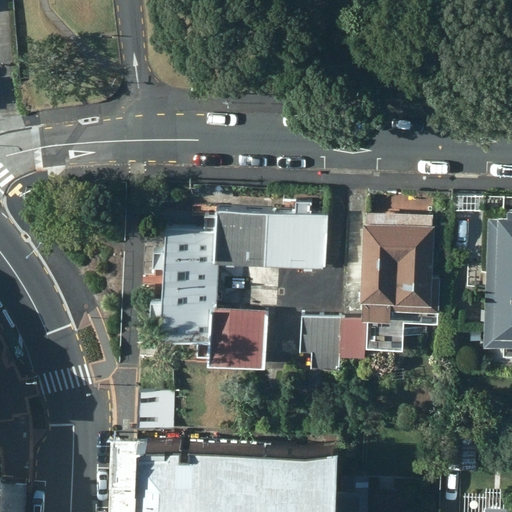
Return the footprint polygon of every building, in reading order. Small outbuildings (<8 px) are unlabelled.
[(219,307),(221,262),(329,266),(330,211),(314,211),(315,199),(300,199),(300,210),(221,207),(220,227),(169,226),(168,249),(156,248),(155,264),(168,264),(167,297),(155,296),(154,313),(166,313),(165,337),(202,338),(201,352),(213,352),(213,360),(269,363),(272,308),(219,307)] [(440,206),(370,202),(366,311),(345,310),(344,341),(407,344),(407,317),(441,318),(443,268),(438,268),(440,206)] [(511,214),(491,215),(490,342),(511,342),(511,214)] [(343,363),(343,310),(302,309),(302,346),(315,346),(315,362),(343,363)] [(0,470),(10,471),(8,424),(3,420),(0,422),(0,410),(2,410),(1,381),(0,380),(0,470)] [(177,385),(143,384),(142,424),(177,425),(177,385)] [(139,492),(138,511),(343,511),(347,431),(177,425),(142,424),(139,492)] [(477,467),(479,430),(447,428),(446,466),(477,467)] [(370,511),(372,471),(347,470),(345,511),(370,511)] [(0,506),(12,507),(13,477),(0,476),(0,506)]
